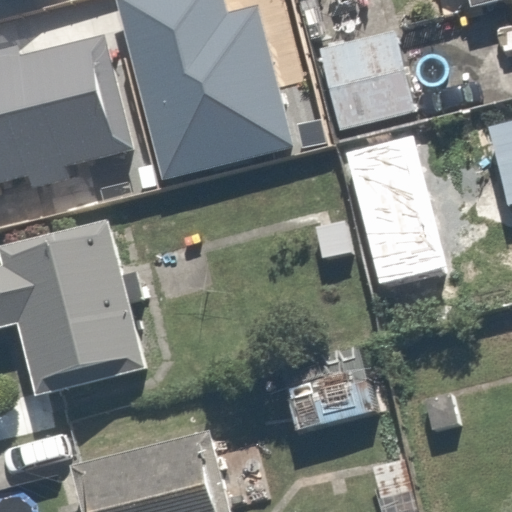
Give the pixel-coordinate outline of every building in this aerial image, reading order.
[(255,0),(192,0),(219,94),(278,77),(255,0)] [(511,0),(456,0),(461,20),(511,8),(511,0)] [(117,32),(0,63),(0,236),(45,224),(35,190),(150,159),(117,32)] [(418,33),(326,55),(347,146),(439,124),(418,33)] [(128,238),(0,272),(0,349),(29,342),(46,405),(165,373),(128,238)] [(230,511),(208,434),(81,470),(93,511),(230,511)]
